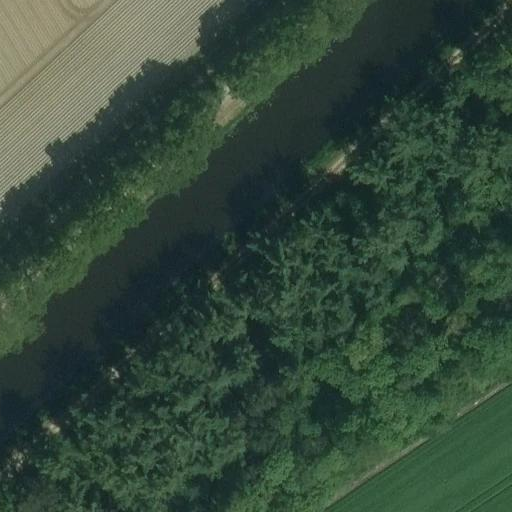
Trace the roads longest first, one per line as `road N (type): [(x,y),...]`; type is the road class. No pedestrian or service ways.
road 1 (track): [(0,466),(185,284),(505,0)]
road 2 (track): [(348,0),(0,317)]
